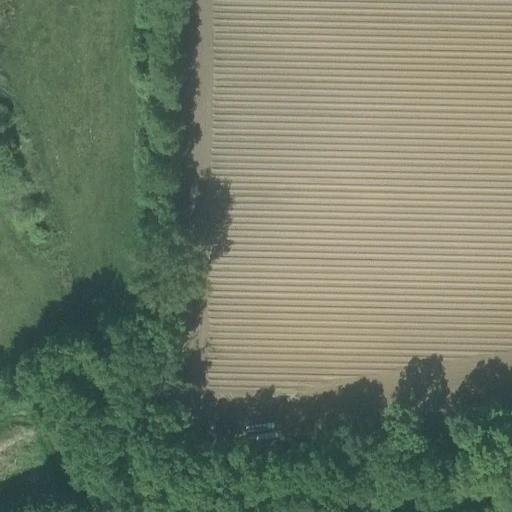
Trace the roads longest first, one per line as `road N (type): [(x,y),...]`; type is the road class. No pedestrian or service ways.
road 1 (track): [(148,511),(169,485),(511,420)]
road 2 (track): [(0,422),(22,408),(36,410),(80,511)]
